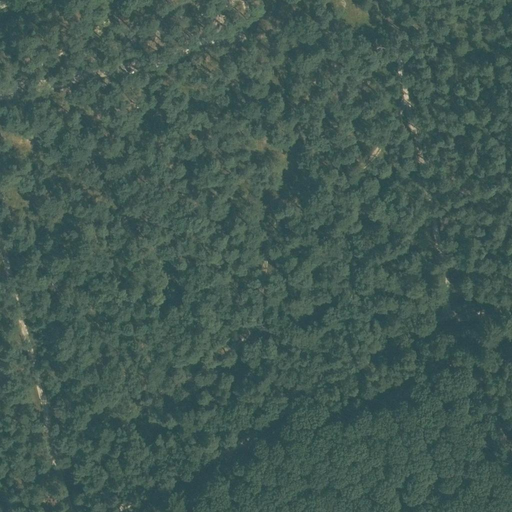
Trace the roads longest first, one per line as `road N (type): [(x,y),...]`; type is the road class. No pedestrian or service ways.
road 1 (track): [(45,414),(133,408),(215,362),(260,307),(276,202),(297,183),(370,153),(406,105)]
road 2 (track): [(77,511),(216,453),(377,350),(454,313),(511,301)]
road 3 (track): [(381,0),(454,313)]
road 4 (track): [(0,220),(67,511)]
road 5 (track): [(0,92),(189,48),(230,0)]
